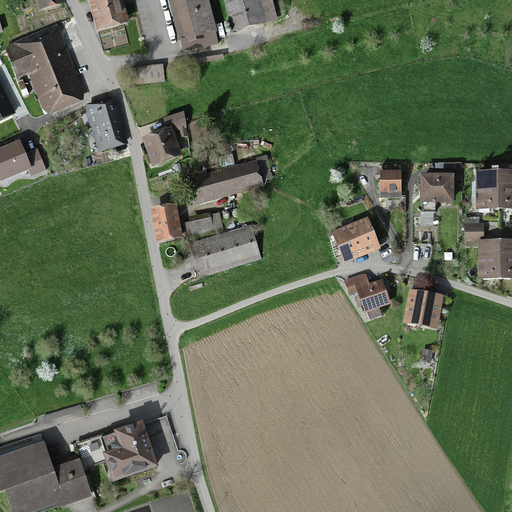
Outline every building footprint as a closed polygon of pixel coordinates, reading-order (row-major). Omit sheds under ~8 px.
[(61,0),(33,0),(38,18),(64,11),(61,0)] [(121,0),(87,0),(96,38),(129,30),(121,0)] [(208,0),(166,0),(180,55),(220,45),(208,0)] [(273,0),(224,0),(233,37),(280,26),(273,0)] [(17,46),(0,54),(0,79),(3,86),(26,76),(44,123),(87,107),(60,30),(17,46)] [(163,66),(131,70),(133,86),(165,82),(163,66)] [(89,109),(100,146),(122,139),(111,103),(89,109)] [(182,116),(165,121),(168,131),(185,126),(182,116)] [(19,141),(14,128),(3,131),(8,145),(19,141)] [(169,135),(149,141),(156,162),(176,156),(169,135)] [(257,164),(190,181),(199,215),(265,197),(257,164)] [(401,175),(377,175),(377,200),(401,200),(401,175)] [(479,209),(499,209),(499,176),(479,176),(479,209)] [(511,176),(499,176),(499,209),(511,209),(511,176)] [(459,179),(420,177),(419,211),(457,212),(459,179)] [(176,208),(154,213),(162,248),(185,243),(176,208)] [(211,219),(192,223),(195,235),(214,231),(211,219)] [(370,220),(329,237),(342,268),(383,251),(370,220)] [(482,225),(466,225),(466,233),(482,233),(482,225)] [(254,230),(190,248),(199,281),(263,263),(254,230)] [(482,233),(466,233),(466,240),(482,241),(482,233)] [(477,282),(501,282),(501,245),(477,246),(477,282)] [(511,245),(501,245),(501,282),(511,282),(511,245)] [(392,312),(378,277),(351,287),(365,323),(392,312)] [(445,301),(408,294),(401,330),(438,337),(445,301)] [(83,412),(81,405),(43,416),(45,423),(83,412)] [(73,446),(79,462),(53,471),(41,435),(0,448),(0,495),(5,494),(11,511),(39,511),(57,506),(58,509),(93,498),(86,477),(89,476),(88,472),(95,470),(94,467),(104,463),(112,486),(159,471),(143,424),(127,430),(126,425),(99,434),(100,437),(73,446)]
